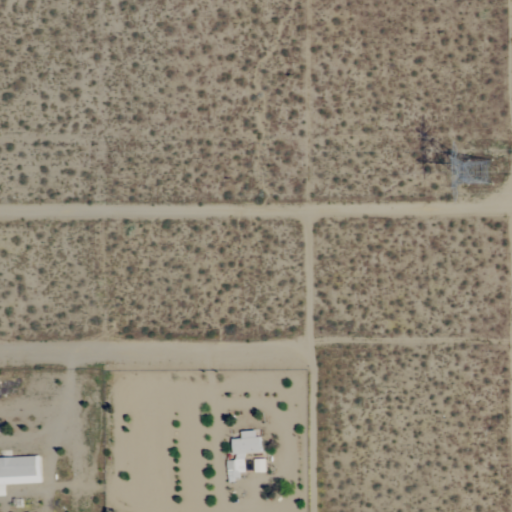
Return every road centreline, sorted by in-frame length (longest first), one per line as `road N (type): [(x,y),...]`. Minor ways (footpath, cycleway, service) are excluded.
road 1 (residential): [(0,217),(309,225),(511,220)]
road 2 (track): [(0,359),(307,354),(309,225)]
road 3 (track): [(309,511),(307,354)]
road 4 (track): [(81,483),(75,358)]
